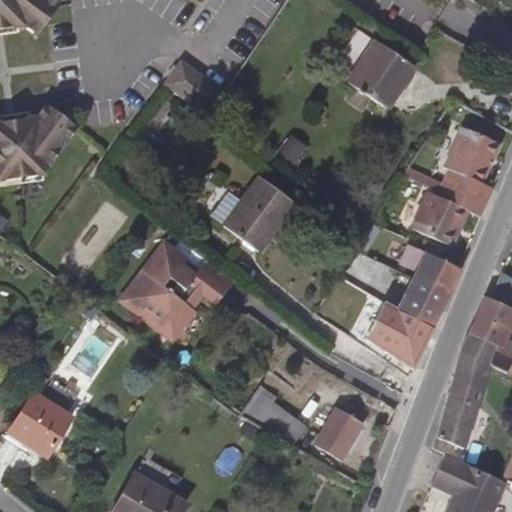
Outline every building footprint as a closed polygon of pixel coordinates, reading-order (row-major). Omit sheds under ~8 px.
[(35,32),(56,3),(52,0),(0,0),(0,26),(17,24),(23,23),(35,32)] [(397,81),(407,66),(406,64),(400,60),(391,54),(374,43),(371,40),(362,51),(354,62),(351,68),(341,81),(361,94),(375,104),(393,78),(397,81)] [(224,93),(182,61),(164,85),(173,92),(184,100),(197,111),(209,119),(214,110),(224,93)] [(427,98),(435,84),(416,73),(408,87),(427,98)] [(391,89),(397,81),(393,78),(375,104),(378,107),(386,97),(391,89)] [(76,126),(45,102),(35,115),(29,115),(23,116),(31,122),(42,131),(61,145),(76,126)] [(0,161),(7,152),(23,133),(31,122),(23,116),(19,117),(10,119),(0,119),(0,161)] [(42,169),(61,145),(42,131),(31,122),(23,133),(7,152),(0,161),(0,178),(43,172),(42,169)] [(490,169),(496,155),(501,146),(463,128),(457,140),(444,167),(450,169),(444,183),(462,191),(475,197),(487,202),(493,190),(483,184),(490,169)] [(268,237),(294,202),(280,190),(261,176),(253,186),(239,206),(225,224),(259,250),(268,237)] [(482,217),(487,202),(475,197),(462,191),(444,183),(437,196),(429,192),(412,227),(427,235),(441,242),(453,247),(469,211),(482,217)] [(216,303),(235,278),(219,267),(207,257),(194,274),(182,264),(187,258),(163,241),(143,266),(128,286),(121,295),(134,305),(131,310),(142,319),(162,333),(167,327),(175,333),(183,324),(194,310),(191,307),(204,292),(216,303)] [(416,270),(425,253),(409,244),(403,254),(400,261),(406,264),(413,268),(416,270)] [(457,278),(460,270),(439,259),(425,253),(416,270),(414,275),(426,281),(442,289),(450,293),(456,281),(457,278)] [(511,274),(508,272),(505,269),(498,266),(489,286),(496,290),(506,296),(511,298),(511,274)] [(441,311),(450,293),(442,289),(426,281),(414,275),(411,280),(409,285),(402,298),(396,310),(408,316),(422,323),(427,326),(433,329),(441,311)] [(511,311),(511,298),(506,296),(496,290),(489,286),(488,288),(481,304),(477,314),(488,319),(493,322),(498,324),(505,327),(508,321),(511,311)] [(425,344),(433,329),(427,326),(422,323),(408,316),(396,310),(390,321),(388,323),(381,318),(369,309),(358,300),(353,307),(348,313),(345,317),(348,320),(353,324),(361,333),(371,342),(374,344),(386,352),(402,362),(408,366),(414,370),(422,352),(425,344)] [(505,327),(498,324),(493,322),(488,319),(477,314),(470,330),(475,333),(479,334),(489,338),(498,342),(505,327)] [(511,356),(495,347),(498,342),(489,338),(479,334),(475,333),(470,330),(465,340),(461,349),(460,352),(458,363),(455,375),(466,380),(474,384),(483,389),(493,362),(507,371),(511,373),(511,356)] [(265,378),(291,343),(277,332),(271,340),(263,351),(257,360),(251,367),(260,374),(265,378)] [(483,389),(474,384),(466,380),(455,375),(451,388),(457,392),(466,396),(478,403),(483,389)] [(271,408),(274,403),(259,393),(248,385),(246,386),(231,410),(232,412),(235,414),(243,419),(254,425),(268,434),(273,438),(281,441),(294,449),(302,436),(306,430),(291,421),(271,408)] [(476,410),(478,403),(466,396),(457,392),(451,388),(445,409),(442,419),(438,434),(464,445),(469,430),(476,410)] [(49,458),(72,418),(33,394),(16,421),(9,432),(49,458)] [(341,457),(363,423),(338,407),(326,424),(315,440),(341,457)] [(508,463),(511,455),(511,449),(495,441),(483,465),(493,469),(503,475),(508,463)] [(492,511),(507,477),(503,475),(493,469),(483,465),(471,460),(462,456),(451,452),(445,450),(439,463),(433,480),(454,490),(444,511),(492,511)] [(511,478),(511,455),(508,463),(503,475),(507,477),(510,478),(511,478)] [(184,511),(188,506),(159,489),(136,474),(127,488),(120,500),(113,511),(184,511)]
